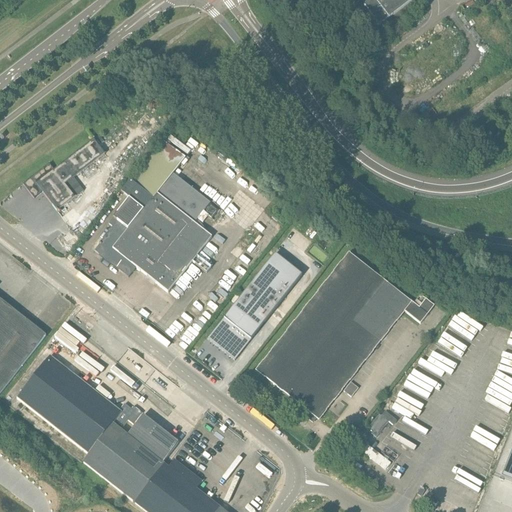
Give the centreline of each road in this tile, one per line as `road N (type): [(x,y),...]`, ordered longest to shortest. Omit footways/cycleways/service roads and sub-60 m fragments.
road 1 (trunk): [(194,1),(217,15),(356,187),(408,219),(511,242)]
road 2 (unclassified): [(301,472),(0,228)]
road 3 (trunk): [(511,176),(448,190),(378,169),(331,130),(257,40)]
road 4 (tertiary): [(0,127),(147,14)]
road 5 (tertiary): [(105,0),(0,80)]
